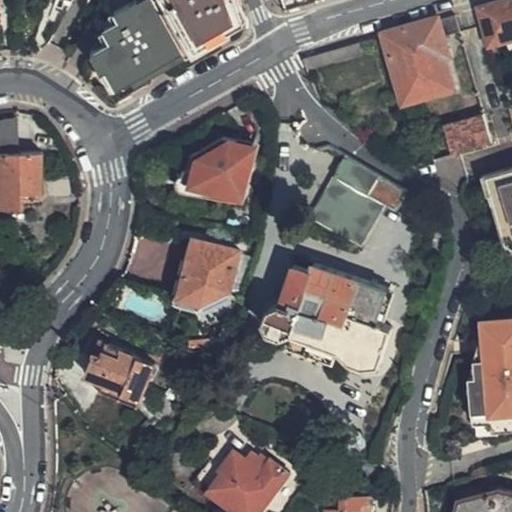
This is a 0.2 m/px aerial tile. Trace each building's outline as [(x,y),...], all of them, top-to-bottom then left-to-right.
[(235,0),(100,0),(80,36),(101,73),(105,70),(115,89),(168,57),(204,35),(240,13),(235,0)] [(493,44),(511,38),(511,0),(504,0),(482,7),(493,44)] [(63,5),(55,2),(52,10),(60,12),(63,5)] [(463,33),(458,17),(443,22),(440,21),(439,19),(388,35),(392,49),(407,102),(454,88),(446,56),(449,56),(445,37),(463,33)] [(453,154),(493,142),(486,115),(446,127),(453,154)] [(250,178),(259,142),(229,134),(207,153),(199,185),(217,191),(249,199),(254,180),(250,178)] [(41,198),(39,151),(0,151),(0,211),(15,212),(14,199),(41,198)] [(412,193),(351,158),(316,218),(365,249),(390,207),(400,213),(412,193)] [(511,182),(511,167),(484,176),(493,206),(511,200),(511,196),(509,184),(511,182)] [(511,182),(509,184),(511,196),(511,200),(493,206),(502,234),(511,231),(511,182)] [(511,231),(502,234),(505,245),(511,243),(511,231)] [(231,287),(240,249),(197,240),(181,295),(204,301),(231,287)] [(387,287),(366,279),(314,262),(312,268),(296,263),(283,301),(270,307),(266,318),(271,328),(283,333),(289,330),(292,331),(293,333),(312,340),(307,354),(327,362),(333,362),(337,348),(343,350),(349,360),(365,366),(381,361),(392,327),(376,322),(387,287)] [(467,376),(471,422),(511,417),(511,318),(485,321),(472,358),(474,375),(467,376)] [(312,340),(293,333),(288,347),(307,354),(312,340)] [(102,355),(107,344),(98,341),(94,352),(102,355)] [(154,366),(107,344),(102,355),(94,352),(84,375),(86,377),(98,383),(114,390),(116,393),(136,403),(154,366)] [(133,410),(136,403),(116,393),(114,390),(98,383),(95,393),(133,410)] [(511,417),(471,422),(471,429),(511,425),(511,417)] [(240,511),(255,511),(286,471),(273,460),(270,463),(263,457),(256,465),(233,448),(217,468),(209,463),(194,482),(230,510),(234,507),(240,511)] [(511,511),(511,491),(502,490),(461,502),(458,511),(511,511)] [(327,511),(371,511),(371,495),(338,495),(327,496),(327,511)]
